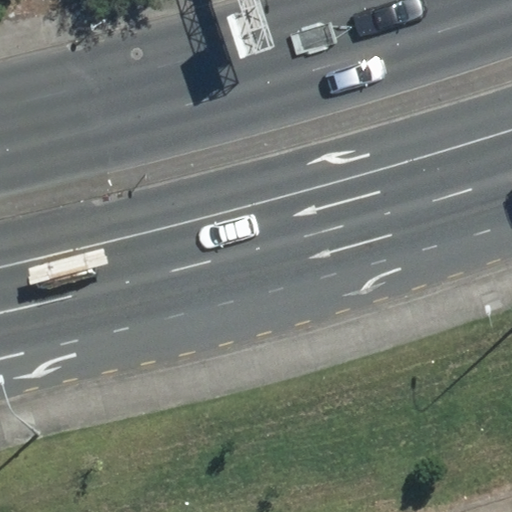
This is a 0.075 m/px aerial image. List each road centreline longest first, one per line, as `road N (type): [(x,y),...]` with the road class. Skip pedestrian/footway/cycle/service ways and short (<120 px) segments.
road 1 (primary): [(511,171),(412,204),(20,297)]
road 2 (primary): [(0,130),(273,62),(472,0)]
